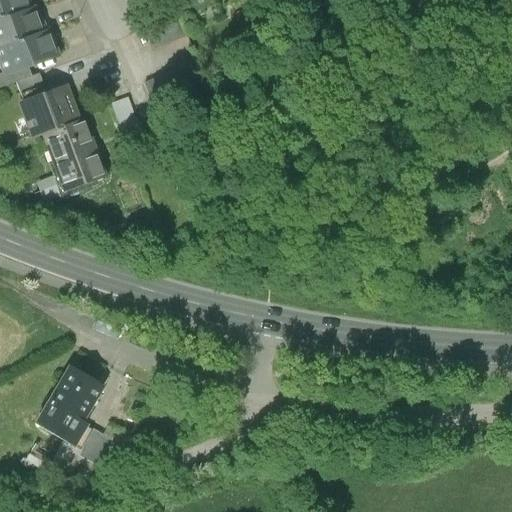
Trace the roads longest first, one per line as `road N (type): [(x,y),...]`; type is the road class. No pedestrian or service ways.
road 1 (primary): [(511,350),(384,339),(214,310),(0,239)]
road 2 (track): [(249,230),(492,165),(511,152)]
road 3 (track): [(124,60),(186,202),(210,224),(249,230)]
